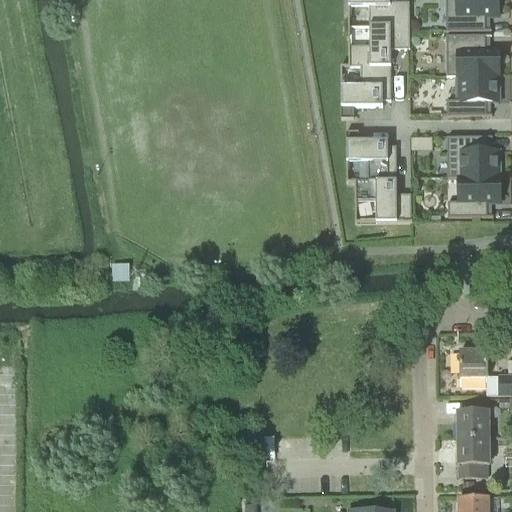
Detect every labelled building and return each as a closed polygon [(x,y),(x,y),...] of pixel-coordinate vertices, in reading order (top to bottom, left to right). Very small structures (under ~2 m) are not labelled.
[(409,6),(399,6),(389,6),(389,0),(347,0),(348,11),(369,11),(369,30),(409,29),(409,6)] [(485,35),(485,20),(497,20),(496,0),(445,0),(446,35),(485,35)] [(361,72),(390,71),(390,54),(409,54),(409,29),(369,30),(369,50),(349,50),(349,72),(361,72)] [(498,79),(497,53),(485,53),(485,38),(445,39),(446,80),(458,80),(458,79),(498,79)] [(390,71),(361,72),(361,90),(340,90),(341,123),(354,123),(353,112),(382,111),(382,105),(390,105),(390,73),(390,71)] [(498,105),(498,79),(458,79),(458,80),(458,104),(446,104),(446,120),(486,119),(486,105),(498,105)] [(358,136),(346,136),(346,166),(367,166),(367,186),(396,186),(396,151),(387,151),(387,145),(358,146),(358,136)] [(499,180),(498,154),(487,154),(486,140),(447,140),(447,182),(459,182),(459,181),(499,180)] [(412,142),(412,153),(422,153),(422,142),(412,142)] [(499,206),(499,180),(459,181),(459,182),(459,205),(447,206),(447,221),(487,221),(487,207),(499,206)] [(355,206),(375,206),(375,227),(411,227),(411,225),(411,199),(396,199),(396,186),(367,186),(355,186),(355,206)] [(128,269),(112,269),(113,283),(128,283),(128,269)] [(459,355),(459,382),(459,391),(486,391),(486,382),(487,382),(487,355),(459,355)] [(511,379),(498,379),(498,400),(511,399),(511,379)] [(457,417),(457,444),(489,443),(489,416),(487,417),(487,407),(471,407),(471,417),(457,417)] [(489,443),(457,444),(457,469),(459,469),(459,482),(487,482),(487,469),(489,469),(489,443)] [(458,503),(457,511),(496,511),(497,502),(458,503)]
